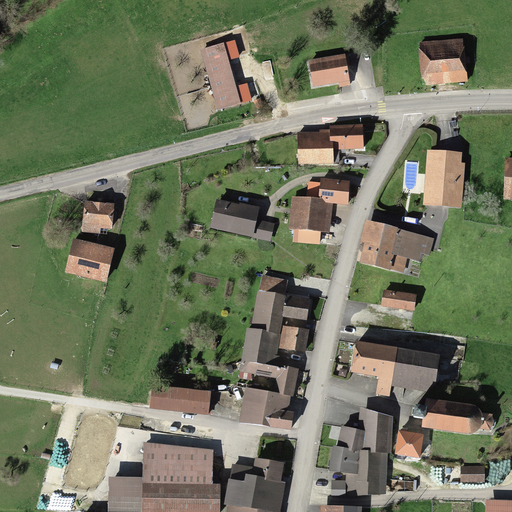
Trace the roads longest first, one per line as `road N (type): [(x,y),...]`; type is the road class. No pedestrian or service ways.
road 1 (residential): [(296,511),(339,282),(361,206),(405,106)]
road 2 (secondary): [(0,195),(279,124),(405,106)]
